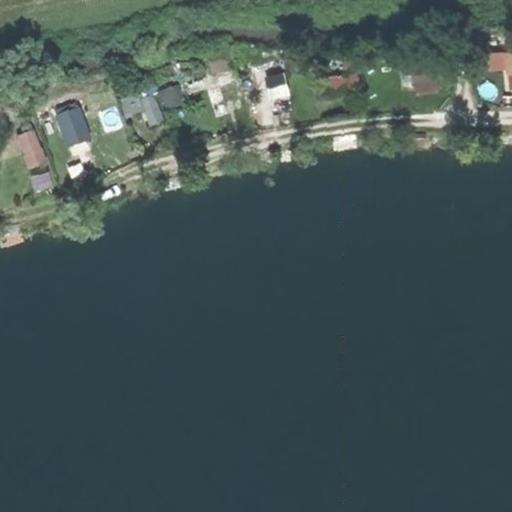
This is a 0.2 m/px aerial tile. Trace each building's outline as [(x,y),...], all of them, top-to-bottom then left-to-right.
[(511,87),(511,48),(490,50),(491,68),(510,67),(511,88),(511,87)] [(415,91),(443,88),(440,58),(412,60),(415,91)] [(208,82),(215,111),(247,104),(240,74),(208,82)] [(182,84),(162,87),(166,108),(185,105),(182,84)] [(153,124),(168,118),(156,90),(142,96),(153,124)] [(57,113),(68,146),(93,138),(83,104),(57,113)] [(38,127),(19,133),(30,168),(49,162),(38,127)]
